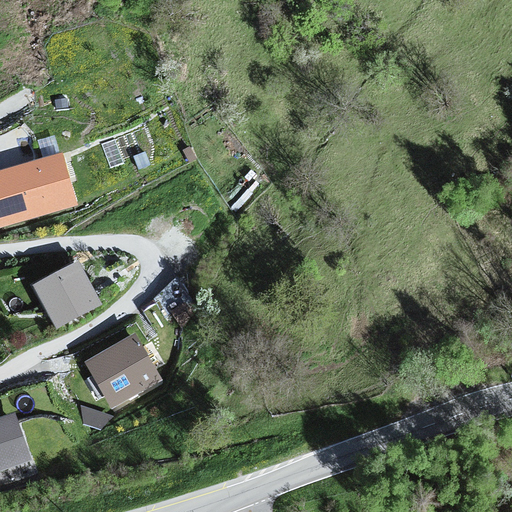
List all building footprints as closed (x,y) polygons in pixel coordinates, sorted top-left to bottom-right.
[(55,132),(40,137),(45,152),(60,147),(55,132)] [(191,147),(184,151),(190,163),(197,159),(191,147)] [(146,153),(135,157),(140,170),(151,165),(146,153)] [(64,154),(0,171),(0,227),(78,206),(64,154)] [(79,261),(34,285),(57,329),(103,304),(79,261)] [(184,304),(173,310),(182,327),(192,313),(184,304)] [(88,362),(116,410),(165,381),(137,333),(88,362)] [(15,413),(0,418),(0,470),(32,459),(15,413)]
